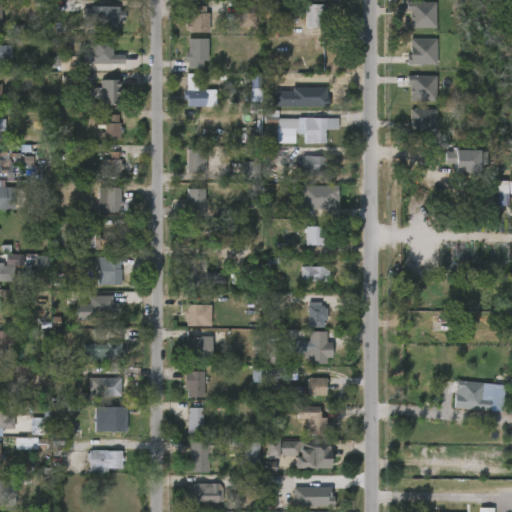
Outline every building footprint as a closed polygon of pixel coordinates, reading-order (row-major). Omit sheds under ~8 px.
[(438,7),(438,28),(412,27),(412,11),(408,11),(408,2),(438,2),(438,7)] [(322,5),(322,27),(304,28),(303,10),(301,10),(301,6),(322,4),(322,5)] [(120,6),(120,10),(126,10),(126,20),(119,20),(119,26),(91,25),(91,20),(83,20),(83,8),(91,8),(91,5),(120,6)] [(202,6),(202,12),(206,12),(205,32),(185,31),(185,30),(183,30),(183,22),(186,22),(186,5),(202,6)] [(256,27),(240,27),(240,5),(256,5),(256,27)] [(113,45),(113,54),(125,54),(125,64),(91,63),(92,38),(116,38),(116,45),(113,45)] [(438,65),(408,64),(408,55),(411,55),(412,38),(439,39),(438,65)] [(201,61),(201,65),(186,65),(186,62),(183,62),(183,53),(186,53),(186,39),(206,39),(206,61),(201,61)] [(0,46),(8,46),(8,60),(0,60),(0,46)] [(115,74),(115,79),(128,78),(128,82),(121,82),(121,103),(101,103),(101,80),(105,80),(105,74),(115,74)] [(185,107),(215,107),(215,90),(197,91),(197,74),(185,75),(185,107)] [(437,81),(437,101),(411,101),(411,84),(408,84),(408,75),(437,75),(437,81)] [(250,89),(250,102),(260,101),(259,88),(250,89)] [(327,88),(274,89),(274,108),(327,107),(327,88)] [(438,135),(408,134),(408,125),(411,125),(411,109),(438,109),(438,135)] [(119,114),(119,122),(121,122),(121,128),(123,128),(123,132),(121,132),(121,139),(100,139),(100,132),(105,132),(105,122),(110,122),(110,114),(119,114)] [(310,118),(336,119),(336,129),(324,129),(323,144),(302,144),(302,134),(293,134),(293,143),(275,143),(275,124),(261,124),(261,118),(310,118)] [(255,147),(256,157),(258,157),(258,177),(240,177),(240,161),(243,161),(242,147),(255,147)] [(204,173),(185,173),(185,149),(204,150),(204,173)] [(453,173),(479,173),(479,150),(444,151),(444,166),(452,165),(453,173)] [(0,151),(6,151),(6,153),(14,153),(14,156),(10,156),(9,166),(6,166),(6,173),(0,173),(0,151)] [(121,159),(121,164),(123,164),(123,169),(121,169),(121,176),(105,175),(105,171),(102,171),(102,159),(110,159),(110,151),(119,152),(119,159),(121,159)] [(311,155),(326,156),(326,160),(328,160),(328,168),(326,168),(326,174),(302,175),(302,155),(311,155)] [(0,179),(2,179),(2,186),(12,186),(12,207),(0,207),(0,179)] [(507,182),(497,181),(496,207),(507,207),(507,182)] [(301,209),(336,210),(337,186),(301,186),(301,209)] [(121,212),(98,212),(98,204),(105,204),(105,187),(121,188),(121,212)] [(205,189),(204,217),(192,216),(193,209),(185,209),(187,188),(205,189)] [(80,228),(79,237),(73,237),(73,242),(61,241),(61,220),(74,221),(74,228),(80,228)] [(308,225),(323,226),(324,245),(306,245),(306,232),(304,232),(304,225),(308,225)] [(100,231),(122,232),(123,243),(120,243),(120,249),(94,249),(94,247),(86,248),(86,232),(100,231)] [(5,265),(22,266),(22,255),(5,255),(5,265)] [(121,258),(121,285),(105,285),(105,281),(99,281),(99,266),(102,266),(102,258),(121,258)] [(225,274),(225,289),(185,288),(185,259),(196,259),(196,265),(206,265),(206,272),(225,273),(225,274)] [(0,281),(14,281),(13,264),(0,264),(0,281)] [(311,266),(327,267),(327,270),(330,270),(330,278),(327,278),(327,282),(301,283),(301,266),(311,266)] [(111,295),(111,301),(113,301),(113,305),(115,305),(115,312),(112,312),(112,315),(100,315),(100,318),(89,318),(89,313),(86,313),(86,306),(89,306),(89,302),(99,302),(99,295),(111,295)] [(318,300),(318,302),(321,302),(321,306),(324,306),(324,309),(328,309),(328,320),(324,320),(324,328),(308,327),(309,300),(318,300)] [(200,305),(199,324),(183,324),(184,315),(182,315),(184,305),(191,305),(191,301),(198,301),(198,305),(200,305)] [(0,330),(11,330),(11,332),(16,332),(16,344),(5,344),(5,361),(0,361),(0,330)] [(200,344),(200,358),(184,358),(184,347),(182,347),(182,341),(184,341),(184,336),(205,336),(205,344),(200,344)] [(327,348),(327,358),(310,358),(310,353),(294,352),(294,341),(327,342),(327,348)] [(122,342),(122,348),(126,348),(126,353),(121,353),(121,359),(107,359),(107,362),(84,362),(84,344),(106,344),(106,342),(122,342)] [(296,381),(295,367),(263,367),(264,381),(296,381)] [(200,370),(200,395),(184,395),(184,387),(181,387),(181,370),(200,370)] [(121,397),(97,396),(98,378),(121,378),(121,397)] [(327,396),(308,395),(309,378),(327,378),(327,396)] [(503,385),(455,382),(453,410),(502,413),(503,385)] [(50,404),(50,408),(51,408),(50,435),(30,435),(31,418),(44,418),(43,402),(50,402),(50,404)] [(121,431),(102,431),(102,406),(124,407),(124,402),(136,402),(136,406),(125,406),(124,429),(121,429),(121,431)] [(1,430),(13,430),(12,406),(0,406),(0,436),(1,436),(1,430)] [(203,433),(188,433),(188,408),(203,408),(203,433)] [(327,419),(327,422),(330,423),(330,430),(327,430),(327,436),(308,435),(308,418),(327,419)] [(15,450),(46,451),(47,439),(15,438),(15,450)] [(330,442),(330,450),(332,450),(332,469),(297,469),(297,456),(281,456),(280,459),(268,461),(268,441),(330,442)] [(209,442),(209,446),(221,446),(221,454),(209,454),(209,473),(190,473),(190,442),(209,442)] [(249,471),(244,471),(244,442),(260,442),(260,471),(249,471)] [(107,450),(122,451),(122,457),(124,457),(122,469),(108,469),(108,474),(90,474),(89,462),(87,462),(87,453),(89,453),(89,450),(107,450)] [(0,507),(15,507),(14,477),(0,477),(0,507)] [(223,487),(223,502),(191,503),(191,500),(185,500),(185,486),(191,486),(191,484),(220,483),(223,487)] [(331,487),(291,488),(292,508),(332,507),(331,487)]
